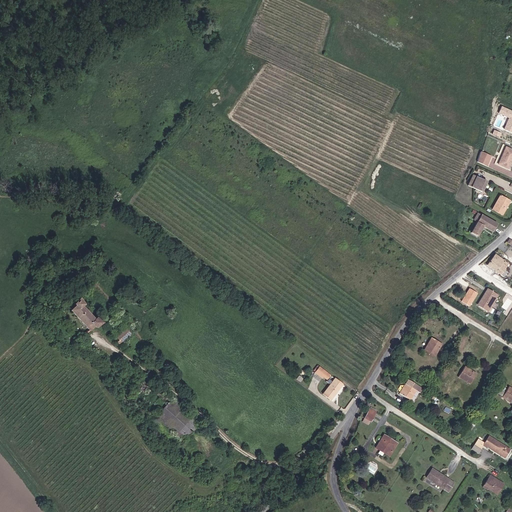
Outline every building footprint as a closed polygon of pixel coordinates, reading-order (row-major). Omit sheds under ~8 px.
[(511,110),(502,106),(499,113),(509,117),(504,129),(511,131),(511,110)] [(511,160),(511,153),(505,151),(497,167),(507,172),(511,160)] [(484,159),(485,155),(480,153),(476,162),(487,167),(489,161),(484,159)] [(488,183),(474,176),(468,187),(482,194),(488,183)] [(503,207),(507,201),(499,196),(492,210),(502,215),(506,209),(503,207)] [(482,215),(472,235),(479,238),(484,228),(494,232),(498,224),(482,215)] [(503,271),(508,264),(505,261),(507,258),(497,251),(490,261),(503,271)] [(489,288),(484,296),(485,297),(481,303),(491,308),(494,303),(492,302),(497,294),(500,296),(502,291),(492,285),(490,288),(489,288)] [(478,293),(469,288),(462,302),(471,307),(478,293)] [(69,308),(90,327),(94,323),(96,325),(103,319),(98,314),(96,316),(82,304),(84,302),(78,296),(73,301),(74,302),(69,308)] [(116,335),(119,339),(120,340),(139,323),(129,311),(123,316),(125,319),(116,328),(119,333),(116,335)] [(432,333),(430,337),(432,338),(429,342),(427,341),(425,344),(436,351),(443,340),(432,333)] [(466,363),(459,372),(462,375),(464,372),(469,375),(467,378),(470,380),(477,370),(466,363)] [(323,374),(327,370),(319,364),(314,370),(322,376),(323,374)] [(409,373),(406,377),(408,379),(405,384),(403,383),(400,388),(411,394),(417,384),(421,386),(423,382),(409,373)] [(342,381),(334,375),(322,392),(330,397),(342,381)] [(141,379),(132,391),(186,436),(196,423),(141,379)] [(511,384),(509,383),(503,393),(506,395),(508,393),(511,395),(510,398),(511,398),(511,384)] [(369,415),(375,406),(369,402),(363,412),(369,415)] [(382,429),(376,438),(380,441),(381,439),(387,443),(384,448),(388,450),(396,438),(382,429)] [(489,431),(483,440),(487,443),(488,442),(501,450),(506,442),(489,431)] [(430,464),(425,472),(442,483),(447,475),(430,464)] [(487,471),(482,480),(491,485),(491,487),(496,490),(502,479),(487,471)]
